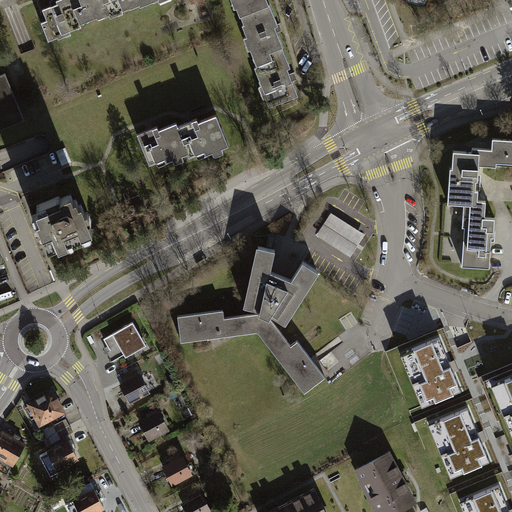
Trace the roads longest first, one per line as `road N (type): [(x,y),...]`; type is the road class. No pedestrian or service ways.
road 1 (secondary): [(375,136),(159,253)]
road 2 (residential): [(56,355),(80,381),(144,511)]
road 3 (residential): [(397,281),(395,195),(375,136)]
road 4 (secondary): [(511,79),(375,136)]
road 5 (residential): [(375,136),(323,0)]
road 6 (secondary): [(60,339),(99,297),(159,253)]
road 7 (secondary): [(159,253),(104,275),(47,317)]
road 8 (residential): [(511,318),(397,281)]
